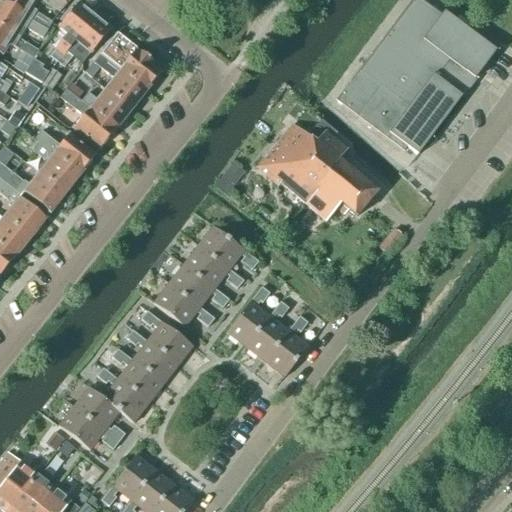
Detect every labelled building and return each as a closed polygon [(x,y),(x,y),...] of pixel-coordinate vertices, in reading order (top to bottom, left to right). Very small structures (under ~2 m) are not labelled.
[(30,11),(37,0),(0,0),(0,1),(47,31),(51,24),(35,14),(30,11)] [(37,0),(59,14),(71,0),(37,0)] [(441,17),(418,0),(412,0),(358,73),(335,103),(386,141),(389,137),(416,157),(461,99),(462,100),(475,82),(474,81),(475,79),(483,85),(498,66),(490,60),(495,53),(443,14),(441,17)] [(41,40),(47,31),(0,1),(0,26),(15,36),(20,27),(41,40)] [(67,53),(94,19),(90,15),(91,13),(79,4),(78,5),(77,5),(57,30),(66,37),(58,48),(49,58),(55,63),(58,65),(67,53)] [(67,53),(58,65),(63,69),(71,59),(80,48),(89,56),(110,31),(109,30),(110,29),(98,19),(97,21),(94,19),(67,53)] [(14,38),(15,36),(0,26),(0,56),(2,57),(9,46),(13,49),(32,61),(37,53),(18,41),(18,40),(14,38)] [(100,55),(146,92),(150,86),(151,87),(159,78),(158,77),(161,72),(115,36),(100,55)] [(139,100),(146,92),(100,55),(98,56),(99,57),(93,66),(107,76),(110,73),(115,76),(105,90),(134,112),(142,102),(139,100)] [(23,75),(27,69),(16,62),(12,68),(23,75)] [(40,85),(47,72),(32,63),(25,76),(40,85)] [(51,70),(42,85),(51,91),(60,77),(51,70)] [(123,126),(134,112),(105,90),(92,106),(87,102),(90,98),(81,91),(77,95),(74,93),(72,95),(116,129),(120,124),(123,126)] [(25,108),(31,99),(20,91),(13,100),(25,108)] [(116,129),(72,95),(71,96),(66,91),(59,99),(77,114),(80,111),(86,114),(73,130),(99,151),(102,147),(103,148),(111,138),(110,137),(116,129)] [(2,96),(3,94),(0,92),(0,105),(7,110),(12,102),(2,96)] [(17,130),(24,119),(13,111),(5,123),(17,130)] [(15,129),(5,123),(0,130),(0,132),(9,139),(15,129)] [(324,135),(315,146),(292,127),(256,170),(277,188),(279,185),(324,224),(336,210),(343,217),(347,212),(355,219),(375,194),(337,163),(346,152),(324,135)] [(35,141),(79,176),(83,170),(85,171),(92,162),(91,161),(94,157),(68,136),(59,147),(41,132),(35,141)] [(73,184),(79,176),(35,141),(28,150),(46,164),(39,173),(67,196),(75,186),(73,184)] [(67,196),(39,173),(26,189),(21,186),(22,185),(0,166),(0,178),(21,195),(22,195),(48,215),(54,208),(56,210),(67,196)] [(225,198),(235,185),(223,176),(213,189),(225,198)] [(17,200),(21,195),(0,178),(0,197),(7,203),(8,201),(14,204),(3,218),(31,239),(37,232),(37,229),(44,221),(17,200)] [(22,251),(31,239),(3,218),(0,221),(0,245),(15,257),(19,252),(22,251)] [(197,248),(229,272),(240,257),(243,260),(240,264),(251,273),(257,264),(212,229),(197,248)] [(389,256),(403,238),(393,230),(379,248),(389,256)] [(0,275),(15,257),(0,245),(0,275)] [(243,283),(229,272),(197,248),(182,267),(214,291),(225,276),(228,279),(225,283),(236,292),(243,283)] [(228,302),(214,291),(182,267),(168,286),(199,310),(211,295),(214,298),(210,302),(222,311),(228,302)] [(213,321),(199,310),(168,286),(152,306),(184,330),(196,314),(199,317),(196,321),(207,330),(213,321)] [(244,350),(269,318),(255,308),(259,303),(262,305),(269,296),(261,290),(226,335),(244,350)] [(263,364),(288,333),(274,323),(278,318),(281,320),(288,311),(280,304),(269,318),(244,350),(263,364)] [(146,344),(177,368),(192,349),(146,314),(140,322),(149,329),(151,327),(156,331),(146,344)] [(299,319),(288,333),(263,364),(283,380),(308,349),(293,338),(297,333),(300,335),(307,325),(299,319)] [(177,368),(146,344),(131,333),(125,341),(135,348),(136,346),(141,350),(131,363),(163,387),(177,368)] [(163,387),(131,363),(117,352),(110,360),(120,367),(122,365),(127,369),(116,382),(148,406),(163,387)] [(148,406),(116,382),(102,371),(96,379),(105,387),(107,384),(112,388),(102,401),(101,402),(118,415),(132,426),(148,406)] [(101,402),(102,401),(87,390),(72,410),(118,445),(124,437),(113,428),(110,432),(107,430),(118,415),(101,402)] [(112,453),(118,445),(72,410),(57,429),(89,453),(101,437),(104,440),(101,444),(112,453)] [(55,454),(63,442),(52,435),(44,446),(55,454)] [(71,461),(77,453),(65,444),(58,452),(71,461)] [(0,480),(21,497),(36,478),(9,457),(0,468),(0,471),(0,480)] [(130,503),(154,472),(135,457),(100,503),(108,509),(115,500),(113,498),(117,493),(130,503)] [(140,511),(153,511),(173,487),(154,472),(130,503),(123,511),(132,511),(136,508),(140,511)] [(38,510),(53,491),(36,478),(21,497),(38,510)] [(0,511),(1,511),(9,511),(21,497),(0,480),(0,511)] [(173,487),(153,511),(185,511),(193,502),(173,487)] [(38,510),(39,511),(77,511),(78,511),(53,491),(38,510)] [(90,496),(84,492),(77,501),(83,505),(90,496)] [(36,511),(38,510),(21,497),(9,511),(36,511)] [(96,502),(91,498),(85,505),(90,509),(96,502)]
